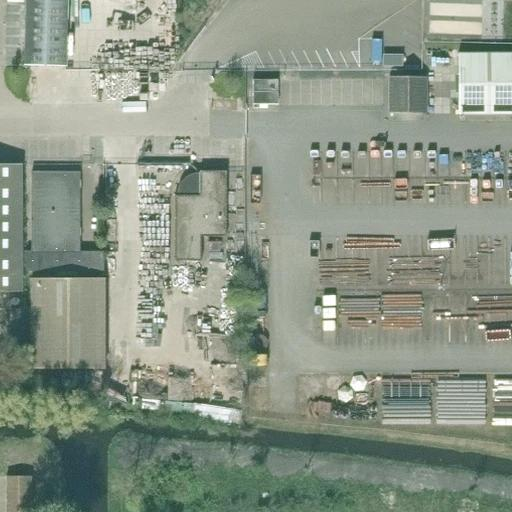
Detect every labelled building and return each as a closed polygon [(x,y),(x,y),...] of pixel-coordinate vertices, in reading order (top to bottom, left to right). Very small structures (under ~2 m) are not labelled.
[(65,67),(66,0),(25,0),(24,66),(65,67)] [(511,0),(429,0),(429,33),(511,36),(511,0)] [(430,50),(461,51),(461,39),(430,38),(430,50)] [(511,54),(458,55),(458,59),(458,114),(477,114),(511,114),(511,54)] [(258,98),(284,98),(283,72),(258,73),(258,98)] [(426,115),(426,78),(389,77),(389,114),(426,115)] [(21,165),(0,164),(0,293),(21,293),(21,165)] [(226,238),(226,172),(199,172),(199,176),(193,177),(187,180),(184,183),(181,189),(179,196),(175,196),(174,262),(201,262),(201,238),(226,238)] [(318,172),(317,191),(360,192),(360,173),(318,172)] [(79,253),(79,173),(31,173),(30,253),(25,253),(25,273),(103,273),(103,253),(79,253)] [(104,369),(104,279),(30,279),(30,369),(104,369)] [(468,288),(423,285),(420,329),(466,331),(468,288)] [(511,287),(478,287),(479,316),(511,315),(511,287)] [(139,329),(158,326),(155,303),(135,306),(139,329)] [(511,373),(498,373),(497,389),(511,389),(511,373)] [(449,377),(449,401),(469,401),(469,412),(491,412),(491,377),(449,377)] [(30,489),(30,477),(6,477),(6,490),(30,489)] [(30,502),(30,497),(30,489),(6,490),(6,502),(30,502)] [(6,511),(30,511),(30,502),(6,502),(6,511)]
